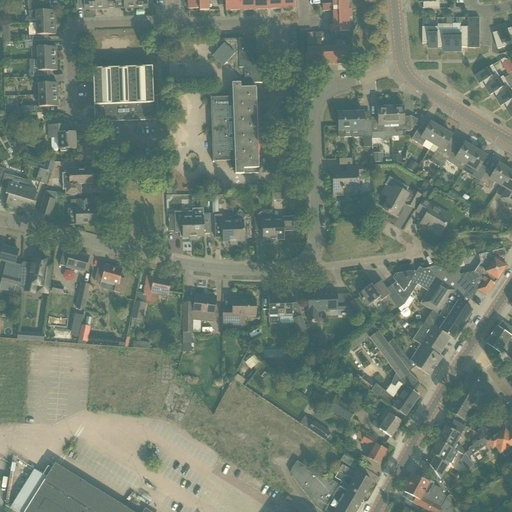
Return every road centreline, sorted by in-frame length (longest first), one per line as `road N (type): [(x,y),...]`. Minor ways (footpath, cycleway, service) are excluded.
road 1 (residential): [(171,23),(266,24),(279,34),(281,61),(325,101)]
road 2 (residential): [(85,120),(70,108),(70,38),(77,27),(171,23)]
road 3 (residential): [(122,252),(238,273),(289,270),(309,260)]
road 4 (residential): [(376,511),(467,353)]
road 5 (residential): [(309,260),(316,238),(313,123),(325,101)]
road 6 (residential): [(309,260),(350,266),(410,256),(418,248),(387,231)]
road 7 (residential): [(511,141),(414,84),(401,65)]
road 8 (residential): [(0,225),(122,252)]
